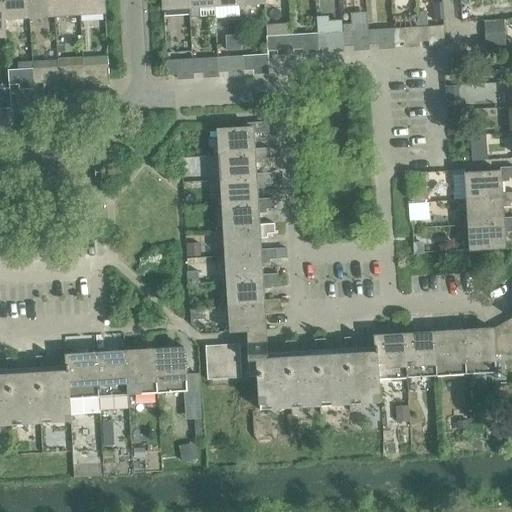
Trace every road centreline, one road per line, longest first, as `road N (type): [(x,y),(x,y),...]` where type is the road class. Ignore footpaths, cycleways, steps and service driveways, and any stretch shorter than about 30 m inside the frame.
road 1 (residential): [(285,86),(300,315),(390,307)]
road 2 (residential): [(387,157),(435,154),(431,55),(384,56)]
road 3 (residential): [(0,336),(99,332),(97,268)]
road 4 (residential): [(285,86),(135,100)]
road 5 (residential): [(390,307),(387,157)]
road 6 (residential): [(0,126),(135,100)]
road 7 (residential): [(390,307),(505,299),(511,289)]
road 8 (residential): [(384,56),(285,61),(285,86)]
